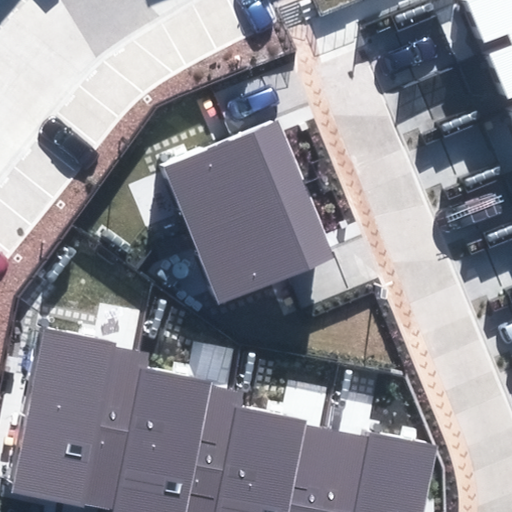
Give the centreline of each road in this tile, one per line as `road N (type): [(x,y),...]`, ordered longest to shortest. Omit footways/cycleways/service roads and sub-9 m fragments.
road 1 (residential): [(496,511),(503,469),(472,366),(352,70)]
road 2 (residential): [(0,95),(84,0)]
